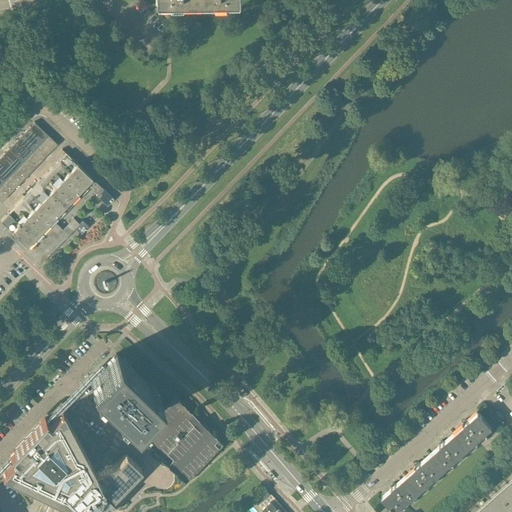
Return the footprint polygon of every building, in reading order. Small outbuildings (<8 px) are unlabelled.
[(79,41),(56,65),(102,110),(153,109),(152,68),(109,69),(79,41)] [(0,200),(1,201),(43,157),(56,144),(33,122),(0,156),(0,200)] [(47,222),(83,185),(84,185),(84,184),(90,178),(91,178),(65,152),(0,219),(0,220),(38,257),(60,234),(47,222)] [(113,199),(102,188),(95,195),(106,206),(113,199)] [(87,226),(82,220),(78,224),(72,218),(68,222),(80,234),(87,226)] [(159,395),(148,385),(115,353),(89,380),(133,422),(143,412),(145,409),(159,395)] [(215,435),(208,427),(207,427),(200,419),(199,420),(192,411),(191,412),(184,403),(183,404),(176,396),(154,418),(145,409),(143,412),(152,421),(137,435),(146,442),(145,443),(154,450),(153,451),(162,458),(161,459),(170,466),(169,467),(178,474),(177,474),(186,482),(224,443),(216,435),(215,435)] [(1,472),(65,503),(61,511),(101,511),(103,510),(113,500),(110,497),(131,475),(132,477),(140,468),(125,453),(118,461),(95,472),(88,458),(66,418),(61,409),(48,422),(45,419),(45,418),(44,418),(9,454),(10,455),(13,458),(1,471),(1,472)] [(467,448),(491,426),(478,411),(477,411),(477,412),(468,420),(468,419),(467,420),(466,419),(462,422),(463,423),(463,424),(454,432),(467,448)] [(443,469),(467,448),(454,432),(444,441),(443,441),(442,440),(439,443),(440,444),(439,445),(429,454),(443,469)] [(419,490),(443,469),(429,454),(420,462),(419,462),(419,463),(418,462),(414,464),(415,466),(414,466),(415,467),(405,475),(419,490)] [(395,511),(419,490),(405,475),(396,483),(395,484),(394,483),(390,486),(391,487),(390,488),(391,488),(382,496),(382,495),(381,496),(389,505),(393,509),(395,511)] [(508,511),(511,509),(511,482),(478,511),(508,511)] [(43,511),(48,503),(43,501),(37,511),(43,511)] [(263,511),(279,511),(270,502),(262,510),(263,511)]
